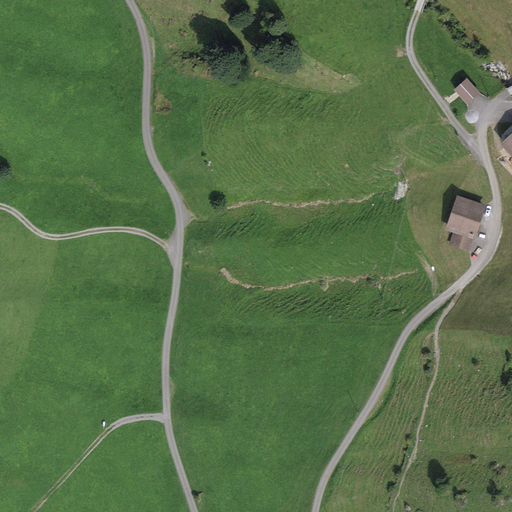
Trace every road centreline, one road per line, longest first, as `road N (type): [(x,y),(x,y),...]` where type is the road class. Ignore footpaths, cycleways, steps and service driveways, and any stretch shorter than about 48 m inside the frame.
road 1 (track): [(195,511),(167,416),(180,219),(149,147),(144,37),(129,0)]
road 2 (track): [(511,90),(484,124),(499,222),(483,262),(406,333),(322,482),(316,511)]
road 3 (track): [(178,249),(132,230),(44,235),(0,205)]
road 4 (track): [(484,153),(468,142),(412,59),(421,0)]
road 5 (track): [(32,511),(117,425),(167,416)]
